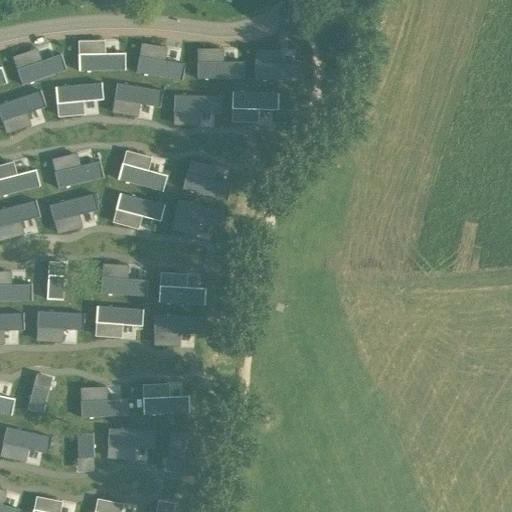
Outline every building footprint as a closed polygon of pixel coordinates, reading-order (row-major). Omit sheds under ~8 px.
[(125,52),(78,53),(79,71),(126,70),(125,52)] [(66,70),(61,54),(17,69),(23,85),(66,70)] [(136,72),(182,80),(184,63),(139,55),(136,72)] [(197,78),(243,78),(243,61),(197,61),(197,78)] [(301,80),(301,62),(255,61),(255,79),(301,80)] [(57,103),(103,99),(101,82),(55,87),(57,103)] [(114,99),(160,106),(163,90),(117,83),(114,99)] [(0,114),(2,121),(46,106),(40,90),(0,104),(0,114)] [(278,109),(278,92),(232,91),(232,108),(278,109)] [(175,95),(174,111),(220,113),(220,97),(175,95)] [(103,177),(100,161),(54,172),(58,188),(103,177)] [(167,174),(122,162),(118,179),(162,191),(167,174)] [(0,178),(0,195),(40,185),(36,169),(0,178)] [(187,172),(183,188),(227,200),(231,184),(187,172)] [(160,220),(165,204),(120,193),(116,209),(160,220)] [(50,205),(54,221),(98,209),(94,194),(50,205)] [(0,227),(40,217),(35,201),(0,209),(0,227)] [(223,212),(178,201),(174,216),(219,228),(223,212)] [(48,274),(47,299),(63,299),(64,275),(48,274)] [(101,276),(100,293),(146,296),(148,279),(101,276)] [(0,284),(0,301),(32,300),(31,284),(0,284)] [(205,288),(159,285),(159,302),(205,305),(205,288)] [(142,326),(143,310),(97,306),(96,322),(142,326)] [(83,330),(83,314),(38,311),(37,328),(83,330)] [(23,313),(0,314),(0,330),(23,330),(23,313)] [(200,333),(200,317),(155,316),(154,332),(200,333)] [(33,386),(27,409),(42,413),(48,389),(33,386)] [(15,398),(0,395),(0,412),(11,415),(15,398)] [(189,395),(143,397),(144,414),(190,412),(189,395)] [(82,417),(128,415),(127,398),(81,400),(82,417)] [(51,437),(6,427),(2,443),(47,453),(51,437)] [(108,429),(107,445),(154,448),(155,432),(108,429)] [(92,433),(77,434),(78,458),(93,457),(92,433)] [(170,433),(168,457),(183,459),(186,434),(170,433)] [(20,511),(22,509),(0,502),(0,511),(20,511)]
